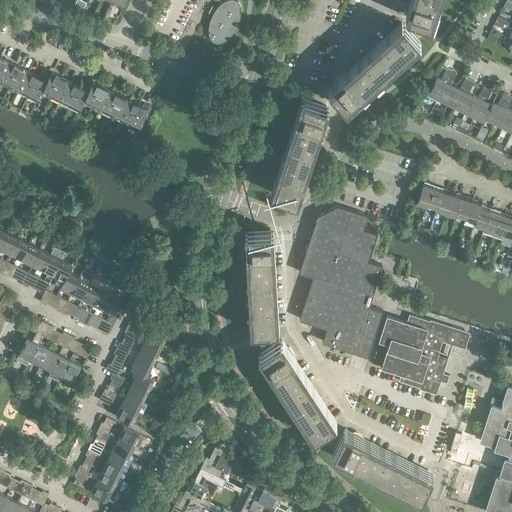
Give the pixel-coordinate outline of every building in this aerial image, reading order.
[(77,0),(75,5),(84,9),(87,2),(82,0),(77,0)] [(213,39),(214,41),(218,41),(223,39),(229,36),(232,34),(235,30),(238,25),(240,19),(240,15),(240,11),(238,6),(237,2),(235,0),(226,0),(223,1),(219,5),(216,8),(213,12),(211,17),(210,22),(210,27),(210,32),(212,37),(213,39)] [(413,0),(408,16),(429,23),(436,0),(413,0)] [(497,19),(494,23),(502,27),(504,23),(497,19)] [(404,23),(352,70),(330,89),(345,106),(351,101),(419,40),(404,23)] [(497,37),(489,33),(487,38),(495,42),(497,37)] [(11,61),(2,56),(0,59),(0,78),(1,80),(11,61)] [(20,66),(11,61),(1,80),(11,84),(20,66)] [(29,70),(20,66),(11,84),(20,89),(29,70)] [(428,93),(438,97),(451,70),(447,68),(442,78),(437,76),(428,93)] [(38,75),(29,70),(20,89),(29,93),(38,75)] [(47,79),(38,75),(29,93),(38,98),(42,89),(52,71),(51,70),(47,79)] [(451,70),(438,97),(447,102),(455,85),(450,83),(455,72),(451,70)] [(61,75),(52,71),(42,89),(52,94),(61,75)] [(321,74),(319,83),(327,85),(329,76),(321,74)] [(61,75),(52,94),(61,98),(70,80),(61,75)] [(459,87),(455,85),(447,102),(456,106),(470,79),(465,77),(459,87)] [(470,79),(456,106),(465,111),(473,94),(469,92),(474,81),(470,79)] [(70,80),(61,98),(70,103),(79,84),(70,80)] [(93,80),(89,89),(84,98),(93,103),(102,85),(93,80)] [(79,84),(70,103),(79,108),(84,98),(89,89),(79,84)] [(102,85),(93,103),(102,108),(111,89),(102,85)] [(478,96),(473,94),(465,111),(474,116),(488,88),(483,86),(478,96)] [(488,88),(474,116),(483,120),(485,117),(492,103),(487,101),(492,90),(488,88)] [(111,89),(102,108),(111,112),(121,94),(111,89)] [(498,102),(493,100),(492,103),(485,117),(494,121),(508,94),(503,92),(498,102)] [(121,94),(111,112),(120,117),(130,98),(121,94)] [(511,96),(508,94),(494,121),(503,126),(511,109),(507,107),(511,96)] [(130,98),(120,117),(130,122),(139,103),(130,98)] [(274,192),(296,199),(326,105),(304,98),(274,192)] [(139,103),(130,122),(139,126),(144,116),(147,117),(152,106),(144,102),(142,105),(139,103)] [(511,109),(503,126),(511,130),(511,109)] [(480,130),(479,135),(484,137),(488,126),(482,124),(480,130)] [(434,184),(424,180),(417,201),(427,205),(434,184)] [(443,187),(434,184),(427,205),(436,208),(443,187)] [(453,190),(443,187),(436,208),(446,211),(453,190)] [(463,193),(453,190),(446,211),(456,215),(463,193)] [(473,197),(463,193),(456,215),(465,218),(473,197)] [(482,200),(473,197),(465,218),(475,221),(481,203),(482,200)] [(491,207),(481,203),(475,221),(474,224),(484,228),(491,207)] [(358,212),(353,210),(336,205),(322,214),(317,217),(317,218),(314,227),(300,269),(299,272),(313,277),(299,319),(327,328),(322,342),(367,356),(368,357),(368,355),(382,313),(383,311),(367,306),(368,303),(372,291),(381,265),(367,260),(370,248),(372,247),(371,246),(375,233),(362,229),(366,215),(360,213),(359,212),(358,212)] [(500,210),(491,207),(484,228),(493,231),(500,210)] [(510,213),(500,210),(493,231),(503,234),(510,213)] [(511,213),(510,213),(503,234),(511,237),(511,213)] [(0,247),(8,231),(0,227),(0,247)] [(248,230),(254,329),(277,328),(271,229),(248,230)] [(19,237),(8,231),(0,247),(11,253),(19,237)] [(30,242),(19,237),(11,253),(22,258),(30,242)] [(40,248),(30,242),(22,258),(32,263),(40,248)] [(40,248),(32,263),(43,269),(51,253),(40,248)] [(62,258),(51,253),(43,269),(54,274),(62,258)] [(72,264),(62,258),(54,274),(64,279),(60,287),(61,287),(69,271),(72,264)] [(7,261),(1,272),(7,275),(7,273),(12,263),(7,261)] [(17,278),(22,268),(12,263),(7,273),(17,278)] [(17,278),(16,280),(23,283),(28,271),(22,268),(17,278)] [(80,276),(90,280),(93,272),(83,268),(80,276)] [(28,271),(23,283),(28,285),(29,284),(34,274),(28,271)] [(80,276),(69,271),(61,287),(71,292),(80,276)] [(39,289),(44,279),(34,274),(29,284),(39,289)] [(90,282),(80,276),(71,292),(82,298),(90,282)] [(39,289),(38,290),(43,293),(46,289),(50,282),(44,279),(39,289)] [(101,287),(90,282),(82,298),(93,303),(101,287)] [(112,292),(101,287),(93,303),(104,308),(112,292)] [(114,287),(112,292),(104,308),(115,314),(125,292),(114,287)] [(46,289),(43,293),(40,300),(46,303),(47,302),(52,292),(46,289)] [(56,307),(61,297),(52,292),(47,302),(56,307)] [(2,299),(12,304),(15,299),(4,294),(2,299)] [(56,307),(56,308),(62,311),(68,300),(61,297),(56,307)] [(0,302),(0,305),(11,311),(13,305),(12,304),(2,299),(0,302)] [(68,300),(62,311),(67,314),(68,312),(73,303),(68,300)] [(78,317),(83,307),(73,303),(68,312),(78,317)] [(0,312),(6,316),(8,317),(11,311),(0,305),(0,312)] [(78,317),(77,319),(83,322),(89,311),(83,307),(78,317)] [(89,311),(83,322),(89,325),(90,323),(95,313),(89,311)] [(101,329),(106,319),(95,313),(90,323),(101,329)] [(387,314),(379,338),(389,342),(388,347),(382,365),(402,371),(399,379),(436,391),(440,380),(441,376),(442,373),(448,355),(438,351),(441,343),(442,339),(453,342),(453,344),(460,346),(460,345),(463,345),(465,344),(468,334),(467,332),(462,330),(463,329),(451,325),(450,326),(422,317),(409,313),(407,318),(407,319),(407,321),(387,314)] [(132,320),(142,325),(145,319),(135,314),(132,320)] [(31,328),(36,331),(41,322),(35,319),(31,328)] [(101,331),(107,334),(113,322),(106,319),(101,329),(101,331)] [(127,325),(139,331),(142,325),(132,320),(130,319),(127,325)] [(54,326),(42,320),(41,322),(36,331),(48,337),(53,327),(54,326)] [(153,324),(147,335),(164,343),(169,332),(153,324)] [(127,325),(124,331),(126,332),(136,336),(139,331),(127,325)] [(48,337),(57,342),(62,332),(53,327),(48,337)] [(70,334),(63,330),(62,332),(57,342),(64,345),(70,334)] [(131,346),(136,336),(126,332),(121,341),(131,346)] [(70,334),(64,345),(69,348),(74,338),(75,336),(70,334)] [(164,343),(147,335),(142,346),(158,354),(164,343)] [(31,358),(39,342),(28,337),(20,353),(17,358),(28,364),(31,358)] [(69,348),(81,354),(86,344),(74,338),(69,348)] [(335,422),(297,364),(280,339),(262,352),(316,434),(335,422)] [(117,346),(128,352),(131,346),(121,341),(120,341),(117,346)] [(49,348),(39,342),(31,358),(41,364),(49,348)] [(87,357),(91,350),(93,345),(87,342),(86,344),(81,354),(87,357)] [(117,346),(114,352),(116,353),(126,358),(128,352),(117,346)] [(158,354),(142,346),(137,356),(153,365),(158,354)] [(60,353),(49,348),(41,364),(52,369),(60,353)] [(60,353),(52,369),(50,374),(60,379),(63,375),(71,359),(60,353)] [(121,368),(126,358),(116,353),(111,363),(121,368)] [(153,365),(137,356),(131,367),(155,379),(147,375),(153,365)] [(82,364),(71,359),(63,375),(74,380),(82,364)] [(111,363),(109,362),(106,368),(113,371),(118,374),(121,368),(111,363)] [(169,373),(171,368),(158,362),(156,366),(169,373)] [(155,379),(131,367),(131,368),(138,371),(133,382),(149,390),(155,379)] [(185,376),(188,369),(182,367),(179,373),(185,376)] [(118,374),(113,371),(110,377),(112,378),(122,383),(125,378),(125,377),(118,374)] [(449,375),(442,373),(441,376),(440,380),(446,382),(449,375)] [(117,393),(122,383),(112,378),(107,388),(117,393)] [(149,390),(133,382),(128,392),(144,401),(149,390)] [(503,470),(496,468),(493,477),(495,478),(485,510),(491,511),(511,511),(511,386),(507,385),(503,399),(492,395),(489,405),(491,406),(480,438),(504,446),(500,457),(507,459),(503,470)] [(102,393),(114,399),(117,393),(107,388),(105,387),(102,393)] [(144,401),(128,392),(122,403),(139,411),(144,401)] [(102,393),(99,399),(111,405),(114,399),(102,393)] [(139,411),(122,403),(117,414),(133,422),(139,411)] [(424,412),(421,420),(428,423),(431,415),(424,412)] [(103,421),(114,426),(116,421),(106,416),(103,421)] [(158,432),(163,424),(153,419),(149,427),(158,432)] [(99,426),(111,432),(114,426),(103,421),(102,420),(99,426)] [(144,435),(140,433),(124,425),(119,436),(135,445),(139,447),(144,435)] [(99,426),(96,432),(98,433),(108,438),(111,432),(99,426)] [(432,475),(370,443),(344,430),(334,450),(422,495),(432,475)] [(450,447),(451,447),(456,448),(462,432),(456,430),(450,447)] [(93,443),(103,448),(108,438),(98,433),(93,443)] [(135,445),(119,436),(113,447),(129,455),(135,445)] [(93,443),(91,442),(88,448),(100,454),(103,448),(93,443)] [(207,455),(201,467),(226,479),(226,478),(220,475),(223,469),(228,472),(234,461),(227,457),(230,452),(217,445),(210,457),(207,455)] [(129,455),(113,447),(108,458),(124,466),(129,455)] [(100,454),(88,448),(85,453),(87,454),(97,459),(100,454)] [(48,456),(41,453),(38,461),(44,464),(48,456)] [(82,464),(92,469),(97,459),(87,454),(82,464)] [(124,466),(108,458),(103,469),(118,477),(124,466)] [(77,469),(89,475),(92,469),(82,464),(80,463),(77,469)] [(226,479),(201,467),(195,479),(192,477),(187,489),(211,501),(204,497),(208,490),(213,493),(219,483),(223,485),(226,479)] [(77,469),(75,475),(76,476),(86,481),(89,475),(77,469)] [(124,479),(118,477),(103,469),(97,479),(118,490),(124,479)] [(6,471),(0,482),(6,485),(11,475),(11,474),(6,471)] [(253,472),(247,483),(253,486),(240,511),(247,511),(248,511),(250,510),(249,508),(250,507),(259,511),(260,511),(263,507),(272,511),(273,511),(278,505),(282,496),(264,487),(263,489),(254,484),(259,475),(253,472)] [(11,475),(6,485),(15,490),(20,480),(11,475)] [(83,487),(86,481),(76,476),(73,482),(83,487)] [(27,482),(21,478),(20,480),(15,490),(22,493),(27,482)] [(118,490),(97,479),(92,490),(113,501),(118,490)] [(226,479),(223,485),(233,490),(236,484),(226,479)] [(27,482),(22,493),(27,496),(32,486),(33,484),(27,482)] [(32,486),(27,496),(37,501),(42,491),(32,486)] [(45,502),(46,500),(49,492),(43,489),(42,491),(37,501),(43,504),(45,502)] [(211,501),(187,489),(180,501),(177,499),(172,510),(174,511),(200,511),(204,505),(208,507),(211,501)] [(12,511),(18,501),(7,496),(0,509),(0,511),(12,511)] [(25,511),(28,507),(18,501),(12,511),(25,511)] [(211,501),(208,507),(218,511),(219,511),(222,506),(211,501)] [(44,511),(49,504),(45,502),(43,504),(39,511),(44,511)] [(52,511),(56,505),(50,502),(49,504),(44,511),(52,511)]
